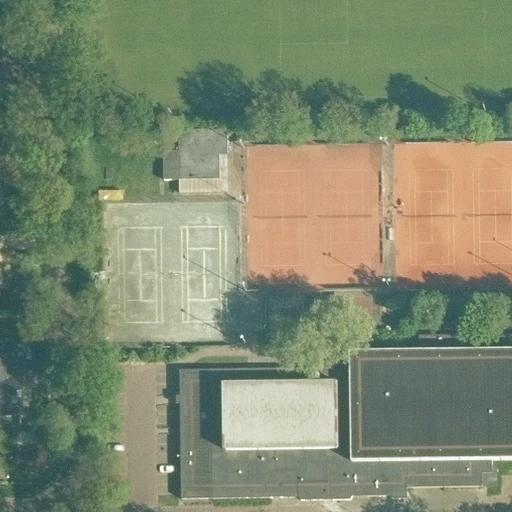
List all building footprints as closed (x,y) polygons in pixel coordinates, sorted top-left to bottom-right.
[(168,141),(168,153),(163,153),(163,182),(220,182),(220,155),(228,155),(228,132),(179,132),(179,141),(168,141)] [(313,132),(298,132),(298,135),(298,142),(313,142),(313,135),(313,132)] [(344,299),(315,300),(315,321),(344,320),(344,299)] [(182,496),(182,501),(212,501),(257,500),(285,500),(404,498),(404,490),(474,489),(482,489),(482,476),(492,476),(492,470),(492,462),(511,462),(511,336),(460,337),(419,338),(419,354),(399,354),(378,354),(351,355),(351,370),(344,370),(316,370),(289,371),(285,371),(280,371),(279,371),(201,372),(180,372),(180,397),(181,406),(181,430),(181,436),(181,437),(182,496)] [(0,417),(18,416),(16,378),(13,378),(12,360),(0,360),(0,417)] [(482,476),(482,489),(487,489),(497,489),(497,470),(492,470),(492,476),(482,476)]
